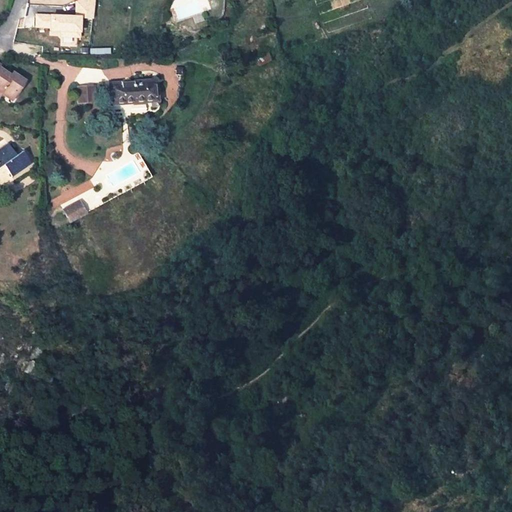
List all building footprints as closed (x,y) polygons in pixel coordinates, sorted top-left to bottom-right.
[(73,1),(73,12),(82,12),(82,18),(92,18),(92,1),(73,1)] [(77,37),(78,13),(33,12),(33,29),(57,29),(57,37),(77,37)] [(273,61),(269,53),(251,60),(255,69),(273,61)] [(10,76),(0,68),(0,65),(1,65),(0,64),(0,91),(1,93),(11,99),(24,80),(12,73),(10,76)] [(12,73),(1,65),(0,65),(0,68),(10,76),(12,73)] [(156,102),(154,81),(111,84),(112,105),(150,102),(156,102)] [(75,102),(93,101),(92,85),(74,86),(75,102)] [(16,156),(7,144),(0,148),(0,166),(3,165),(12,177),(31,164),(22,152),(16,156)] [(76,202),(67,206),(72,217),(81,213),(76,202)] [(72,217),(67,206),(61,209),(64,216),(66,215),(67,219),(72,217)] [(460,477),(469,476),(468,468),(444,477),(445,482),(460,477)]
